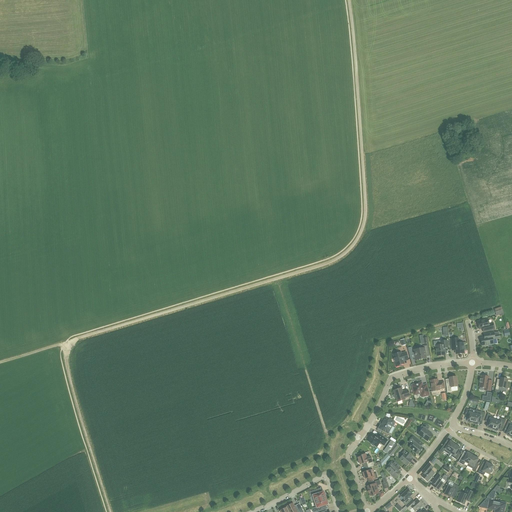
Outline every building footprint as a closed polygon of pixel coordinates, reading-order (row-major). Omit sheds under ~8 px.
[(479,321),(477,322),(479,329),(482,328),(483,332),(494,329),(493,323),(489,324),(488,319),(482,320),(479,320),(479,321)] [(499,332),(494,333),(494,332),(484,334),(484,338),(481,338),(482,346),(488,345),(488,346),(489,347),(491,346),(492,346),(492,344),(493,344),(493,340),(500,339),(500,335),(499,335),(499,332)] [(458,338),(451,339),(452,345),(455,345),(456,354),(464,353),(464,350),(465,349),(464,346),(463,346),(463,343),(459,343),(458,338)] [(436,350),(437,356),(445,355),(444,348),(448,348),(447,341),(440,341),(441,345),(435,346),(436,350)] [(424,348),(414,350),(415,356),(414,356),(415,360),(426,358),(426,356),(429,355),(427,345),(424,346),(424,348)] [(401,352),(393,354),(395,362),(394,362),(396,367),(399,366),(399,365),(404,364),(403,360),(402,360),(403,359),(408,358),(406,352),(401,354),(401,352)] [(488,375),(483,374),(482,376),(481,376),(481,379),(480,379),(480,382),(480,387),(485,388),(485,390),(490,391),(492,382),(489,382),(488,381),(489,377),(487,377),(488,375)] [(456,377),(449,378),(450,384),(446,385),(447,392),(452,392),(451,387),(458,387),(456,377)] [(496,383),(495,389),(496,390),(496,392),(499,392),(499,390),(506,392),(508,385),(506,385),(508,379),(501,378),(500,384),(496,383)] [(437,379),(430,381),(432,391),(439,390),(439,389),(445,388),(443,382),(440,382),(440,383),(438,383),(437,379)] [(422,383),(412,385),(414,394),(420,392),(421,393),(422,397),(429,395),(428,389),(425,390),(423,389),(422,383)] [(401,388),(394,391),(395,394),(394,395),(395,398),(396,398),(397,402),(405,399),(404,398),(410,396),(408,390),(404,391),(405,392),(403,392),(401,388)] [(473,423),(475,414),(469,412),(470,410),(466,409),(465,415),(468,416),(467,421),(468,421),(468,422),(471,423),(472,422),(473,423)] [(475,414),(473,423),(474,423),(473,424),(477,425),(477,424),(479,424),(480,419),(483,420),(485,413),(479,411),(478,414),(475,414)] [(492,429),(496,420),(492,419),(493,417),(491,416),(491,415),(488,413),(485,421),(488,422),(487,427),(488,427),(487,428),(491,429),(492,429)] [(388,433),(392,426),(394,427),(396,422),(394,421),(385,417),(384,418),(383,418),(380,424),(381,424),(379,428),(388,433)] [(500,426),(503,427),(506,420),(500,418),(499,421),(496,420),(492,429),(493,429),(493,430),(497,431),(498,431),(500,426)] [(423,424),(419,429),(422,432),(419,435),(427,441),(432,434),(427,431),(430,427),(427,425),(423,424)] [(370,439),(368,441),(371,443),(371,444),(373,446),(374,445),(377,447),(379,444),(381,443),(384,445),(387,440),(382,437),(380,440),(373,434),(371,436),(370,436),(369,437),(369,438),(370,439)] [(413,436),(411,439),(414,441),(409,447),(417,454),(422,448),(416,443),(419,441),(413,436)] [(387,454),(390,449),(391,449),(395,444),(391,441),(384,451),(387,454)] [(449,455),(455,445),(454,444),(455,443),(452,441),(451,442),(450,441),(447,446),(444,444),(439,451),(442,453),(444,451),(449,455)] [(452,457),(454,458),(457,460),(460,455),(457,453),(460,448),(459,448),(460,447),(457,445),(456,445),(455,445),(449,455),(450,453),(453,455),(452,457)] [(404,450),(401,454),(402,456),(399,459),(407,466),(412,460),(407,456),(409,454),(404,450)] [(467,466),(473,456),(472,455),(472,454),(469,453),(467,453),(465,457),(462,456),(458,462),(464,465),(465,462),(468,464),(467,466)] [(358,459),(359,460),(358,460),(357,461),(358,463),(359,463),(360,463),(360,464),(366,462),(368,468),(374,466),(371,456),(367,458),(365,454),(363,455),(361,455),(362,456),(361,457),(361,456),(359,457),(358,458),(358,459)] [(473,456),(467,466),(472,469),(472,470),(475,472),(479,465),(476,463),(478,459),(477,458),(478,457),(474,455),(474,456),(473,456)] [(392,464),(386,470),(395,478),(400,472),(395,467),(398,465),(393,460),(391,463),(392,464)] [(481,466),(478,473),(483,476),(485,472),(489,474),(490,472),(491,473),(492,472),(493,471),(493,470),(492,469),(493,466),(492,465),(493,465),(492,464),(491,463),(490,463),(489,462),(488,462),(487,463),(486,463),(484,468),(481,466)] [(426,471),(422,476),(427,481),(434,473),(429,468),(431,466),(429,464),(424,469),(426,471)] [(372,469),(363,473),(365,479),(372,477),(373,480),(378,478),(376,473),(374,474),(372,469)] [(436,482),(433,486),(438,490),(443,483),(445,480),(442,478),(438,475),(434,480),(436,482)] [(379,480),(375,482),(375,484),(367,486),(368,489),(367,489),(369,493),(370,496),(371,496),(372,496),(374,496),(374,494),(379,493),(377,488),(379,488),(378,485),(381,485),(379,480)] [(449,486),(444,494),(445,494),(445,495),(446,496),(447,496),(450,497),(453,492),(456,494),(460,486),(454,484),(452,488),(449,486)] [(315,501),(326,498),(325,496),(326,495),(325,492),(324,492),(318,493),(317,490),(310,492),(311,496),(313,495),(315,501)] [(412,494),(408,490),(401,496),(404,499),(401,501),(405,505),(410,501),(407,498),(412,494)] [(461,492),(457,501),(464,504),(467,499),(470,500),(474,492),(469,490),(468,493),(467,492),(465,493),(464,494),(461,492)] [(494,511),(503,511),(506,503),(501,502),(501,503),(494,501),(494,499),(488,497),(479,506),(488,508),(494,510),(495,509),(496,511),(495,511),(494,511)] [(326,498),(315,501),(317,508),(312,509),(313,511),(315,511),(323,510),(322,506),(328,504),(329,503),(328,500),(327,500),(326,498)] [(422,505),(417,499),(412,504),(410,502),(406,506),(409,510),(412,508),(415,511),(422,505)] [(286,507),(288,511),(303,511),(300,505),(295,507),(293,503),(286,507)]
